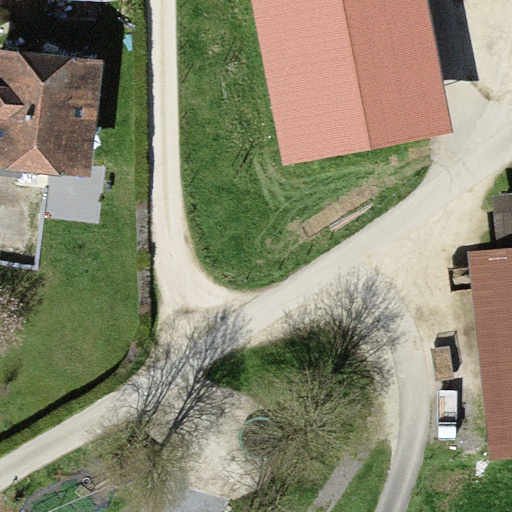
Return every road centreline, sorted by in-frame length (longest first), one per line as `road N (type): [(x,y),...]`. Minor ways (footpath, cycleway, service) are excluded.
road 1 (track): [(511,141),(293,305),(0,473)]
road 2 (track): [(334,274),(393,317),(420,415),(387,511)]
